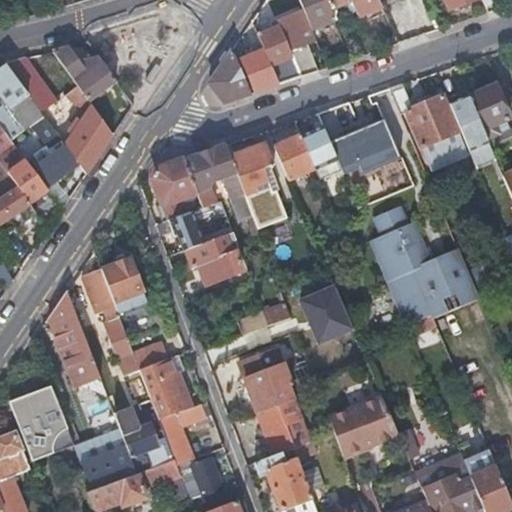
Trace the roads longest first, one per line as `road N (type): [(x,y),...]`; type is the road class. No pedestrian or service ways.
road 1 (residential): [(159,111),(205,130),(511,24)]
road 2 (residential): [(256,511),(125,163)]
road 3 (tertiary): [(125,163),(0,345)]
road 4 (residential): [(0,42),(156,0)]
